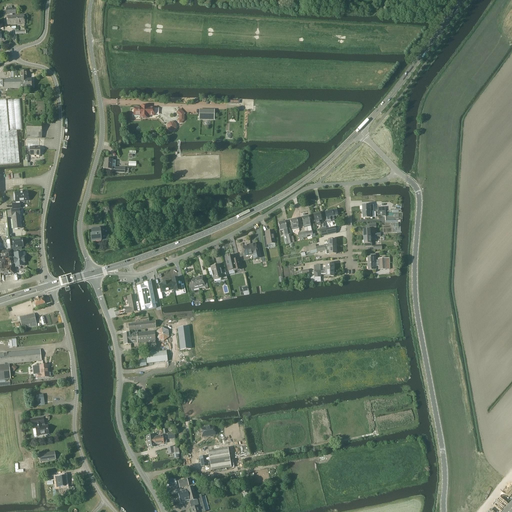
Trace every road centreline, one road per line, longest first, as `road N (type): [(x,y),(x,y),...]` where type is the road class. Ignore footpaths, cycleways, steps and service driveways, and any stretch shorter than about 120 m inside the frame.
road 1 (unclassified): [(443,511),(445,466),(414,286),(418,191),(397,171)]
road 2 (unclassified): [(46,276),(41,224),(58,149),(59,97),(49,71),(16,54),(43,38),(48,0)]
road 3 (unclassified): [(92,273),(80,237),(102,140),(92,0)]
road 4 (tertiary): [(128,262),(277,199),(357,132)]
road 5 (unclassified): [(163,511),(125,441),(116,346),(92,273)]
road 6 (unclassified): [(114,511),(76,439),(74,369),(49,285)]
road 7 (residential): [(131,273),(210,245),(300,190),(346,183)]
road 8 (tertiary): [(357,132),(462,0)]
road 9 (track): [(469,46),(426,109),(417,188)]
